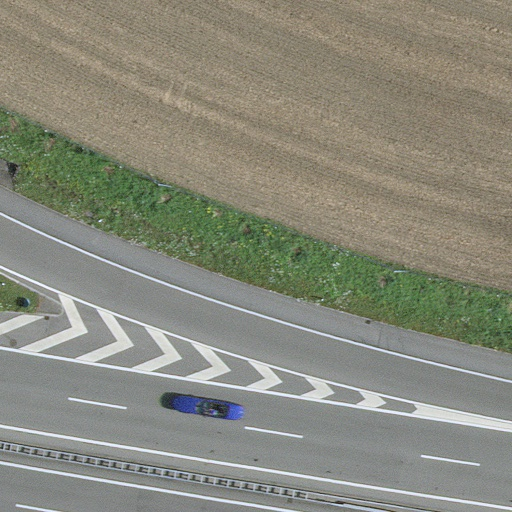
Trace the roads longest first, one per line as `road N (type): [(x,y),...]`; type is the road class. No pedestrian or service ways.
road 1 (motorway): [(511,405),(276,342),(0,241)]
road 2 (motorway): [(511,467),(0,385)]
